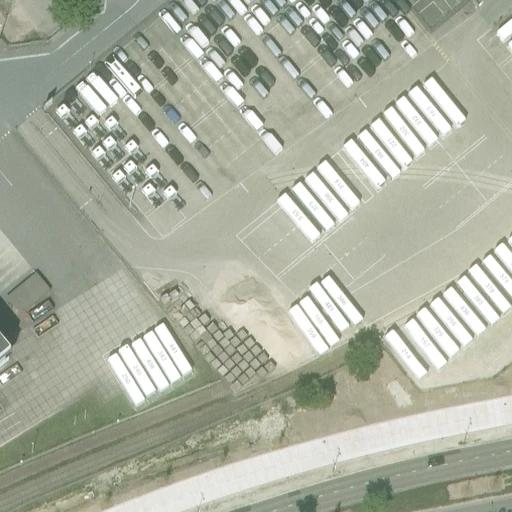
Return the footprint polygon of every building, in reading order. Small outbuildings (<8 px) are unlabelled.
[(193,66),(167,83),(196,128),(222,111),(193,66)] [(446,108),(421,132),(454,168),(480,145),(446,108)] [(339,232),(325,247),(360,279),(374,265),(339,232)] [(110,359),(135,408),(196,377),(172,329),(110,359)] [(454,387),(467,405),(506,376),(502,371),(511,363),(511,351),(500,360),(497,356),(454,387)]
